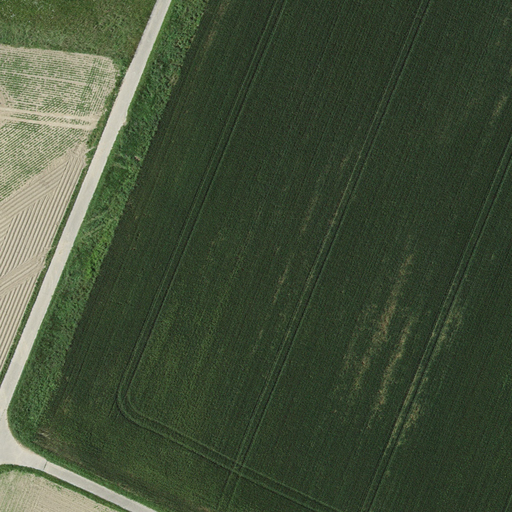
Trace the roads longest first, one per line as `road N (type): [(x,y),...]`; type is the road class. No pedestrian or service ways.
road 1 (track): [(0,441),(172,0)]
road 2 (track): [(0,440),(152,511)]
